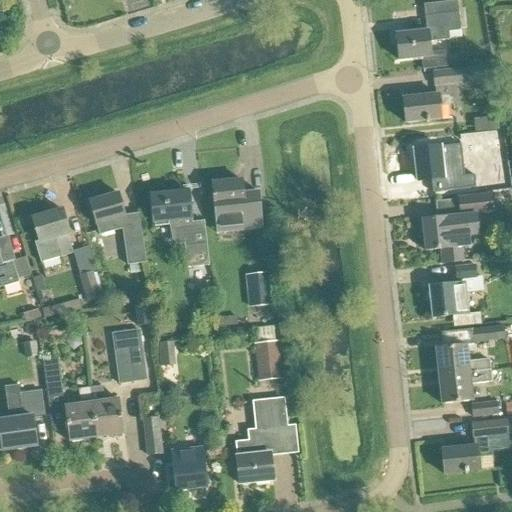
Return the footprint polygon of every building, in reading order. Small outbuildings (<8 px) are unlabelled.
[(457,2),(424,6),(427,33),(396,36),(399,62),(421,59),(422,72),(447,69),(445,53),(430,55),(429,43),(449,41),(448,34),(460,32),(457,2)] [(439,107),(457,105),(455,86),(476,84),(474,70),(433,74),(435,97),(403,100),(405,125),(441,121),(439,107)] [(484,142),(481,145),(481,150),(485,153),(490,153),(493,148),(492,144),(489,141),(484,142)] [(440,148),(414,151),(418,183),(443,180),(442,164),(462,162),(461,147),(440,150),(440,148)] [(448,179),(449,194),(485,189),(483,175),(448,179)] [(242,182),(212,185),(216,226),(242,223),(242,226),(262,224),(259,194),(243,195),(242,182)] [(189,192),(150,197),(153,225),(168,224),(174,246),(185,245),(187,269),(209,267),(204,223),(192,224),(189,192)] [(458,198),(458,201),(436,203),(437,217),(459,215),(459,216),(477,214),(477,216),(493,215),(491,194),(458,198)] [(146,264),(138,215),(125,217),(118,195),(90,204),(100,237),(115,232),(122,231),(128,267),(146,264)] [(69,235),(62,211),(32,220),(39,243),(34,244),(41,264),(73,255),(67,236),(69,235)] [(479,238),(477,216),(447,219),(422,221),(425,252),(439,251),(441,267),(464,264),(462,248),(470,247),(469,239),(479,238)] [(0,288),(18,284),(12,262),(15,261),(8,237),(0,239),(0,288)] [(511,243),(502,245),(504,256),(511,254),(511,243)] [(457,286),(429,289),(432,319),(452,317),(454,329),(481,325),(479,314),(468,315),(466,294),(483,292),(482,278),(476,278),(475,267),(455,269),(457,286)] [(86,304),(97,301),(99,308),(105,306),(96,274),(94,275),(93,273),(79,277),(86,304)] [(245,276),(247,295),(248,309),(272,307),(268,274),(245,276)] [(134,309),(136,328),(151,326),(149,307),(134,309)] [(217,330),(237,327),(236,317),(216,319),(217,330)] [(256,330),(256,334),(257,344),(254,345),(258,383),(282,380),(277,342),(274,343),(272,328),(256,330)] [(503,328),(472,331),(474,344),(505,340),(503,328)] [(139,331),(133,332),(111,335),(118,385),(146,381),(139,331)] [(22,345),(25,360),(39,357),(36,343),(22,345)] [(158,345),(160,368),(175,367),(173,343),(158,345)] [(439,378),(490,372),(489,361),(468,364),(466,347),(436,351),(439,378)] [(43,362),(47,395),(62,393),(58,360),(43,362)] [(491,384),(490,372),(439,378),(442,406),(472,402),(470,386),(491,384)] [(0,438),(2,452),(37,447),(33,419),(44,417),(41,392),(20,395),(19,386),(5,388),(9,421),(0,422),(0,438)] [(102,387),(89,389),(96,439),(124,435),(119,403),(105,404),(102,387)] [(78,390),(81,408),(64,410),(69,442),(96,439),(89,389),(78,390)] [(270,456),(281,454),(298,452),(295,428),(288,428),(284,399),(252,403),(255,431),(247,432),(248,442),(235,443),(237,459),(236,459),(239,485),(273,482),(270,456)] [(470,406),(472,419),(498,416),(496,402),(470,406)] [(158,419),(143,420),(147,457),(162,456),(158,419)] [(441,451),(444,476),(493,471),(490,451),(488,451),(486,437),(508,435),(507,422),(471,426),(473,439),(475,438),(476,448),(441,451)] [(206,490),(203,462),(202,450),(173,453),(174,465),(173,465),(176,493),(206,490)]
